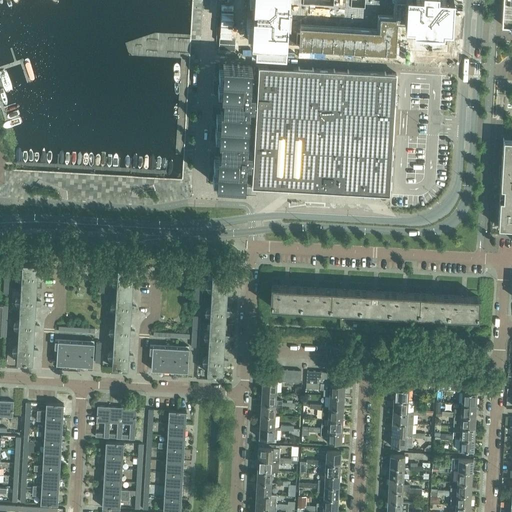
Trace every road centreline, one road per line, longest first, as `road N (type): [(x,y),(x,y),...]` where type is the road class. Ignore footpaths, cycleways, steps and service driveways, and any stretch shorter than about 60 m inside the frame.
road 1 (unclassified): [(215,228),(418,232),(451,221),(469,186),(480,0)]
road 2 (unclassified): [(468,0),(458,189),(443,210),(418,221),(271,216),(215,228)]
road 3 (residential): [(246,350),(252,246),(503,259)]
road 4 (unclassified): [(200,189),(211,0)]
road 5 (unclassified): [(0,223),(173,229)]
road 6 (residential): [(356,511),(364,356)]
road 7 (residential): [(489,511),(497,363)]
road 8 (residential): [(364,356),(497,363)]
road 9 (residential): [(75,511),(81,383)]
road 10 (residential): [(140,387),(144,267)]
